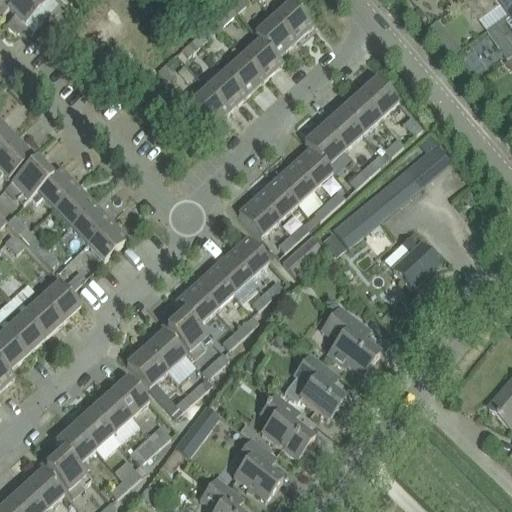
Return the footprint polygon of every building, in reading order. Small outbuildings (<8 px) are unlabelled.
[(0,0),(0,13),(3,17),(8,12),(20,0),(0,0)] [(20,0),(8,12),(15,19),(8,26),(18,36),(20,34),(28,43),(43,29),(51,38),(65,24),(73,17),(56,0),(53,0),(49,4),(44,0),(20,0)] [(237,17),(249,6),(244,0),(240,0),(230,10),(237,17)] [(273,21),(273,22),(295,46),(313,30),(286,0),(285,0),(274,11),(279,16),(273,21)] [(511,0),(470,0),(466,4),(470,10),(479,23),(500,8),(508,19),(511,16),(511,0)] [(219,33),(237,17),(230,10),(212,26),(219,33)] [(255,37),(254,38),(260,44),(277,62),(278,62),(295,46),(273,22),(273,21),(268,15),(267,15),(255,27),(260,32),(255,37)] [(511,16),(508,19),(495,29),(488,34),(509,63),(511,60),(511,16)] [(427,32),(427,33),(438,46),(449,37),(438,24),(427,32)] [(201,49),(219,33),(212,26),(195,42),(201,49)] [(189,61),(201,49),(195,42),(182,53),(189,61)] [(260,44),(243,59),(265,84),(282,68),(283,68),(278,62),(277,62),(260,44)] [(462,53),(453,60),(460,68),(465,64),(466,58),(462,53)] [(247,100),(265,84),(243,59),(225,75),(247,100)] [(165,68),(158,74),(169,87),(176,81),(165,68)] [(229,116),(247,100),(225,75),(207,91),(229,116)] [(476,76),(470,81),(475,88),(482,83),(476,76)] [(398,107),(371,77),(360,87),(365,93),(359,98),(354,93),(353,93),(380,123),(398,107)] [(211,132),(229,116),(207,91),(189,108),(211,132)] [(380,123),(353,93),(342,103),(347,109),(341,114),(336,109),(335,109),(362,139),(380,123)] [(362,139),(335,109),(324,119),(329,125),(323,130),(318,125),(344,155),(362,139)] [(415,139),(422,133),(411,121),(404,127),(415,139)] [(327,171),(344,155),(318,125),(306,135),(311,141),(305,147),(327,171)] [(0,157),(15,143),(0,127),(0,157)] [(391,161),(404,149),(397,142),(384,153),(391,161)] [(0,157),(0,180),(3,178),(9,184),(22,171),(32,161),(31,160),(15,143),(0,157)] [(315,194),(333,178),(326,171),(327,171),(305,147),(304,147),(310,153),(293,169),(315,194)] [(11,187),(6,192),(17,204),(23,199),(24,198),(30,204),(32,203),(38,197),(37,196),(57,177),(57,176),(47,165),(41,171),(36,165),(40,162),(35,157),(31,160),(32,161),(22,171),(25,174),(12,186),(11,187)] [(368,182),(387,165),(380,157),(361,174),(368,182)] [(297,210),(315,194),(293,169),(275,185),(297,210)] [(38,197),(32,203),(36,208),(42,202),(52,212),(76,189),(60,173),(57,176),(57,177),(52,182),(37,196),(38,197)] [(348,252),(422,192),(406,173),(332,232),(348,252)] [(356,193),(368,182),(361,174),(349,185),(356,193)] [(279,226),(297,210),(275,185),(257,201),(279,226)] [(76,189),(52,212),(69,230),(93,207),(76,189)] [(332,214),(345,202),(339,195),(326,206),(332,214)] [(261,243),(279,226),(257,201),(238,218),(261,243)] [(320,225),(332,214),(326,206),(313,217),(320,225)] [(93,207),(69,230),(86,248),(110,225),(93,207)] [(19,237),(26,231),(14,218),(7,225),(19,237)] [(110,225),(86,248),(90,252),(104,266),(128,243),(110,225)] [(297,246),(309,234),(303,227),(290,238),(297,246)] [(336,261),(345,253),(333,237),(323,245),(336,261)] [(284,257),(297,246),(290,238),(278,249),(284,257)] [(17,258),(24,251),(12,239),(5,246),(17,258)] [(40,258),(47,252),(35,240),(28,247),(40,258)] [(412,294),(438,270),(411,240),(384,264),(412,294)] [(295,281),(323,255),(310,241),(282,267),(295,281)] [(250,283),(269,266),(247,242),(228,259),(250,283)] [(52,271),(59,265),(47,252),(40,258),(52,271)] [(228,259),(210,276),(231,300),(233,298),(240,306),(257,291),(250,283),(228,259)] [(74,294),(86,283),(80,276),(67,288),(74,294)] [(213,316),(231,300),(210,276),(192,292),(213,316)] [(62,328),(81,311),(53,280),(41,292),(46,298),(40,303),(62,328)] [(269,305),(283,293),(276,285),(263,297),(269,305)] [(192,292),(175,307),(179,312),(197,331),(198,330),(213,316),(192,292)] [(257,315),(269,305),(263,297),(251,308),(257,315)] [(40,303),(35,298),(23,308),(28,313),(23,318),(22,319),(44,344),(62,328),(40,303)] [(332,321),(321,334),(336,346),(327,358),(330,360),(334,363),(342,369),(346,372),(348,369),(363,381),(380,359),(363,346),(371,335),(363,328),(347,316),(340,310),(332,321)] [(164,328),(160,332),(173,347),(176,344),(188,357),(193,363),(205,352),(200,346),(207,340),(198,330),(197,331),(179,312),(168,321),(173,327),(167,332),(164,328)] [(27,360),(44,344),(22,319),(23,318),(18,313),(6,324),(10,330),(5,335),(27,360)] [(239,345),(259,327),(253,320),(232,337),(239,345)] [(5,335),(0,330),(0,365),(14,382),(15,381),(9,375),(27,360),(5,335)] [(152,346),(146,352),(167,375),(185,359),(173,347),(160,332),(158,330),(146,341),(152,346)] [(229,354),(239,345),(232,337),(222,347),(229,354)] [(167,375),(146,352),(140,346),(129,357),(134,363),(127,369),(148,392),(167,375)] [(207,384),(229,364),(223,357),(201,377),(207,384)] [(249,358),(244,365),(245,373),(252,378),(257,371),(256,363),(249,358)] [(328,425),(345,403),(331,391),(339,381),(311,359),(295,380),(309,391),(300,403),(328,425)] [(0,394),(14,382),(0,365),(0,394)] [(110,397),(109,398),(131,423),(149,407),(122,376),(111,387),(116,392),(110,397)] [(511,387),(490,413),(511,432),(511,387)] [(194,405),(206,395),(200,388),(187,398),(194,405)] [(92,413),(91,414),(113,439),(131,423),(109,398),(110,397),(105,392),(103,393),(93,402),(98,408),(92,413)] [(181,417),(194,405),(187,398),(174,409),(181,417)] [(297,465),(314,443),(294,427),(301,417),(276,398),(260,418),(270,426),(261,437),(297,465)] [(74,429),(73,430),(95,455),(113,439),(91,414),(92,413),(87,408),(85,410),(75,418),(80,424),(74,429)] [(62,440),(55,446),(58,450),(77,471),(78,471),(83,477),(84,476),(90,471),(84,465),(95,455),(73,430),(74,429),(69,424),(57,435),(62,440)] [(192,430),(176,451),(189,461),(206,439),(192,429),(192,430)] [(161,431),(148,442),(158,454),(171,442),(161,431)] [(148,442),(131,458),(141,468),(141,469),(142,468),(158,454),(148,442)] [(266,506),(283,483),(267,471),(274,462),(251,443),(238,460),(245,466),(234,481),(266,506)] [(43,467),(39,471),(52,485),(55,482),(67,496),(73,502),(84,491),(91,485),(86,479),(83,477),(78,471),(77,471),(58,450),(56,452),(47,460),(53,465),(46,471),(43,467)] [(172,477),(186,460),(175,452),(162,469),(172,477)] [(135,474),(123,484),(130,492),(145,477),(148,475),(142,468),(141,469),(141,468),(135,474)] [(25,490),(24,491),(42,511),(49,511),(64,499),(52,485),(39,471),(37,469),(25,479),(30,485),(25,490)] [(238,511),(244,504),(216,482),(200,502),(212,511),(238,511)] [(123,484),(110,496),(116,503),(117,503),(130,492),(123,484)] [(7,506),(6,507),(11,511),(42,511),(24,491),(25,490),(20,485),(8,495),(13,501),(7,506)] [(144,494),(140,500),(149,507),(154,501),(144,494)] [(0,511),(11,511),(6,507),(7,506),(2,501),(0,502),(0,511)]
